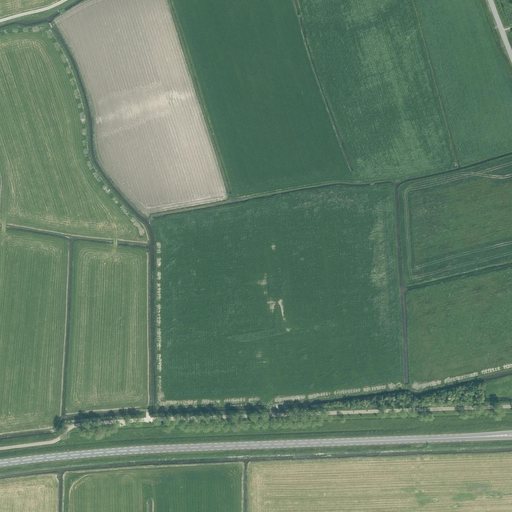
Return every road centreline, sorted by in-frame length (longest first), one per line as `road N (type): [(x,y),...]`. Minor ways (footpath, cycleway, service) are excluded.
road 1 (primary): [(0,463),(474,437)]
road 2 (unclassified): [(69,428),(511,406)]
